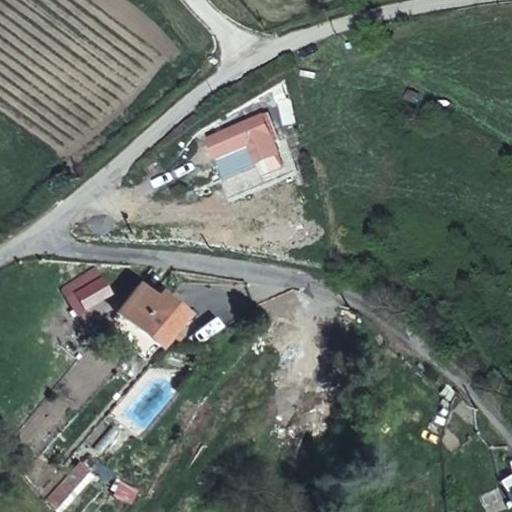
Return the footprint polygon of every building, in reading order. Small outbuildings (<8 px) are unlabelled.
[(264,113),(217,138),(234,170),(260,157),(261,160),(281,150),(264,113)] [(74,287),(82,306),(112,289),(103,270),(74,287)] [(108,322),(146,354),(180,314),(155,294),(152,298),(137,287),(108,322)] [(141,358),(146,354),(108,322),(104,327),(141,358)] [(398,459),(382,484),(404,497),(419,472),(398,459)] [(54,511),(91,478),(83,468),(45,508),(48,511),(54,511)]
